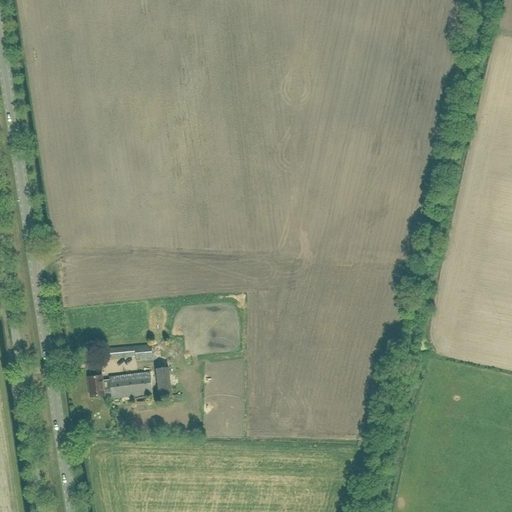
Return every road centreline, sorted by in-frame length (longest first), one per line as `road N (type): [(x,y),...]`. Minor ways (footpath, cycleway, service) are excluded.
road 1 (secondary): [(72,511),(0,41)]
road 2 (unclassified): [(42,511),(0,226)]
